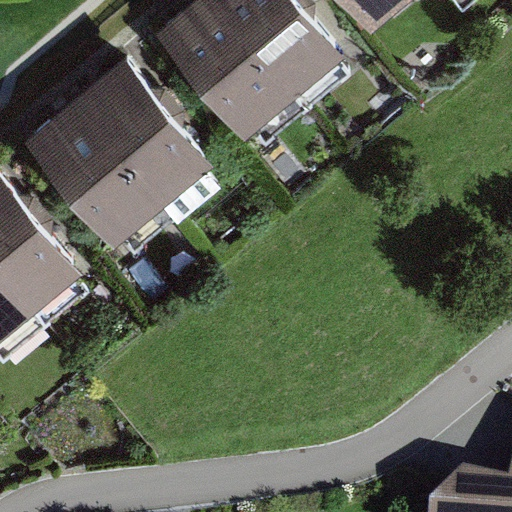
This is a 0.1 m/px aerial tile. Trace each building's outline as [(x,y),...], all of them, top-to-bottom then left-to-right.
[(298,83),(228,0),(180,0),(158,18),(189,55),(187,65),(207,91),(217,90),(246,125),(298,83)] [(228,0),(298,83),(345,43),(312,2),(312,0),(228,0)] [(393,0),(357,0),(373,17),(393,0)] [(126,42),(80,80),(167,187),(214,149),(184,113),(186,102),(168,81),(158,81),(126,42)] [(167,187),(80,80),(26,124),(59,163),(56,175),(73,198),(86,198),(114,231),(167,187)] [(0,161),(0,257),(34,299),(81,260),(53,226),(55,212),(38,192),(25,191),(0,161)] [(0,325),(34,299),(0,257),(0,325)] [(511,511),(511,474),(510,486),(463,475),(432,511),(511,511)]
